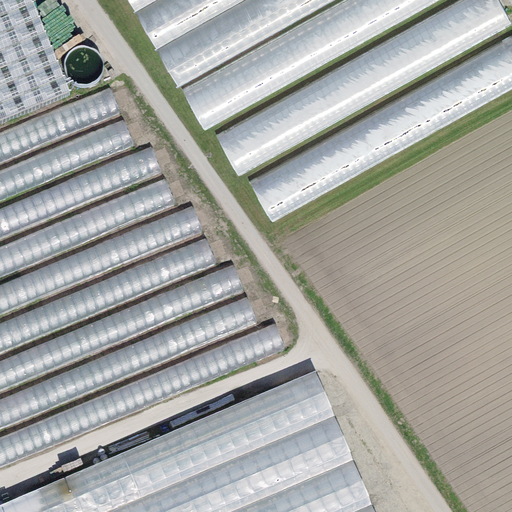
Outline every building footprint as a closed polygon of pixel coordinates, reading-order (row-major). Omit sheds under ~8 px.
[(0,0),(0,130),(74,100),(31,0),(0,0)] [(128,0),(178,88),(333,0),(128,0)] [(235,167),(511,27),(511,20),(501,0),(457,0),(213,124),(235,167)] [(268,214),(511,91),(511,37),(247,171),(268,214)] [(0,511),(374,511),(319,379),(0,511)]
